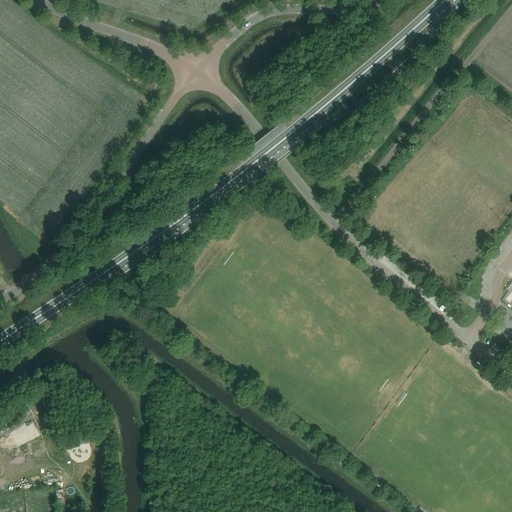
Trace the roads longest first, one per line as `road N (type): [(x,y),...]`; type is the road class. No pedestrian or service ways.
road 1 (unclassified): [(468,339),(345,234),(229,97),(195,69)]
road 2 (trunk): [(0,341),(256,161)]
road 3 (unclassified): [(0,300),(70,247),(195,69)]
road 4 (trunk): [(290,134),(446,0)]
road 5 (unclassified): [(195,69),(264,14),(380,0)]
road 6 (unclassified): [(195,69),(40,0)]
